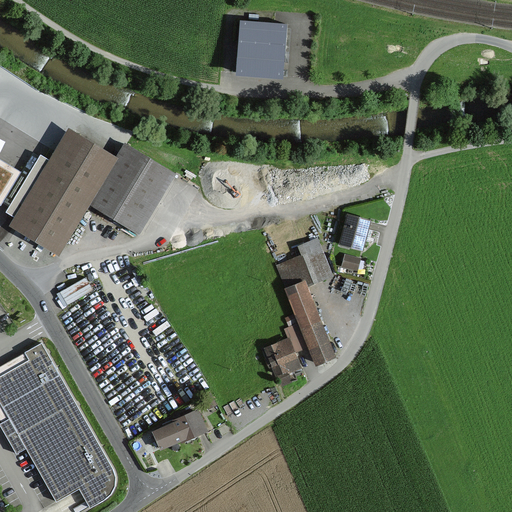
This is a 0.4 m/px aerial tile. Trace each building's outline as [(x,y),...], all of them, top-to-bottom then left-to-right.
[(286,27),(240,23),(235,77),(281,81),(286,27)] [(115,163),(73,135),(13,226),(55,254),(84,210),(115,163)] [(176,175),(128,144),(115,163),(84,210),(131,242),(176,175)] [(370,223),(347,218),(341,248),(364,253),(370,223)] [(282,275),(315,365),(336,357),(310,288),(336,278),(321,237),(296,246),(304,267),(282,275)] [(361,260),(347,257),(344,268),(359,271),(361,260)] [(85,275),(56,292),(64,305),(93,289),(85,275)] [(291,341),(273,348),(284,378),(302,371),(291,341)] [(0,367),(0,420),(2,423),(0,424),(0,425),(16,454),(25,449),(56,503),(80,490),(91,508),(112,496),(116,489),(117,481),(115,474),(43,343),(32,349),(0,367)] [(196,413),(150,434),(160,455),(206,434),(196,413)]
